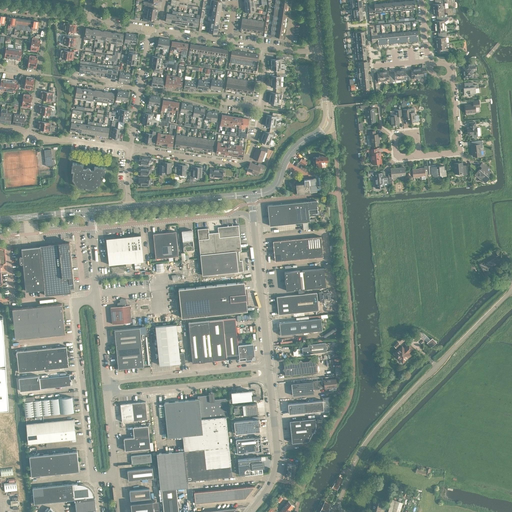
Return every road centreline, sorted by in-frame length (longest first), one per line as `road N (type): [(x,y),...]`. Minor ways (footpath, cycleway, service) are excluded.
road 1 (unclassified): [(511,290),(377,426),(334,506)]
road 2 (unclassified): [(251,194),(272,189),(288,155),(325,125),(320,50)]
road 3 (unclassified): [(107,395),(270,376)]
road 4 (unclassified): [(268,364),(106,383)]
road 5 (unclassified): [(268,364),(253,216)]
road 6 (unclassified): [(249,511),(276,467),(270,376)]
road 7 (unclassified): [(229,213),(89,227)]
road 8 (unclassified): [(129,206),(251,194)]
